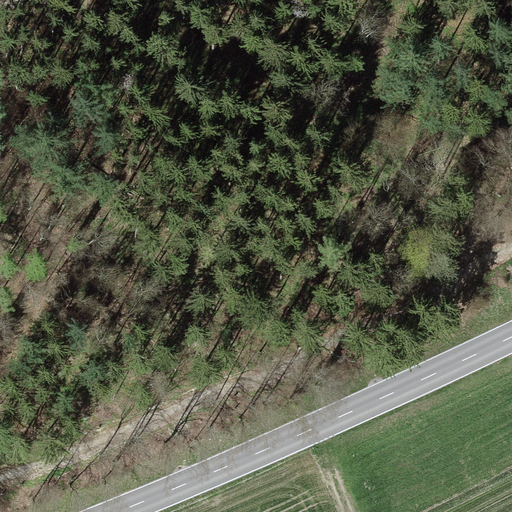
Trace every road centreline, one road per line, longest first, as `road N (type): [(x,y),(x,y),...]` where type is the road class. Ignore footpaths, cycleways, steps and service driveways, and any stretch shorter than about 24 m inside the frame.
road 1 (track): [(511,266),(320,361),(0,481)]
road 2 (secondary): [(121,511),(317,434),(511,337)]
